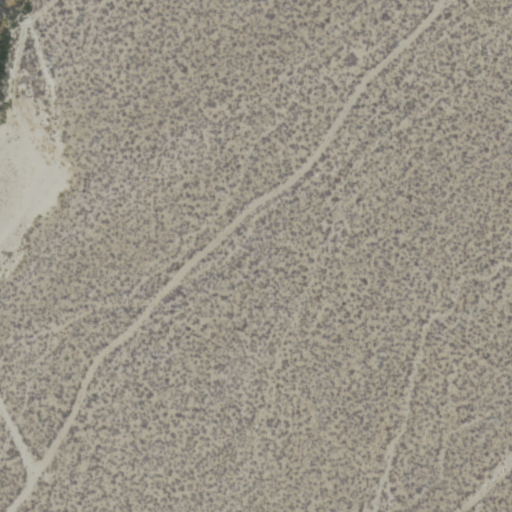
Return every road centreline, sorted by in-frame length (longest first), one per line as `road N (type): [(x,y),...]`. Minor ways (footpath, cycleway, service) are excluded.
road 1 (track): [(448,0),(365,90),(295,184),(187,273),(92,376),(10,511)]
road 2 (track): [(49,0),(19,51),(0,219)]
